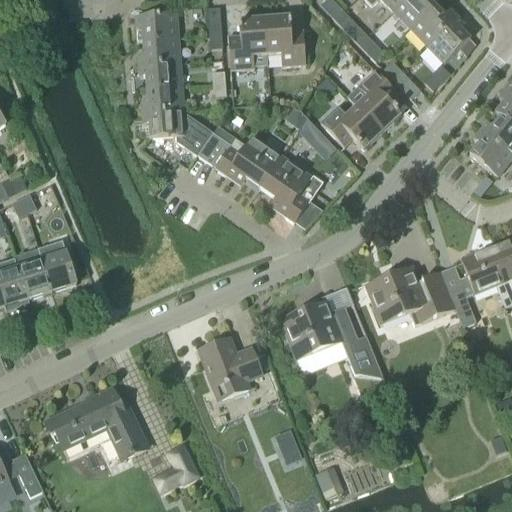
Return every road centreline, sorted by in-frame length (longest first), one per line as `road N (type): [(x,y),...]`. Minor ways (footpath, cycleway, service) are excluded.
road 1 (tertiary): [(0,392),(306,263)]
road 2 (tertiary): [(409,163),(511,37)]
road 3 (residential): [(306,263),(182,186)]
road 4 (tertiary): [(306,263),(360,228),(409,163)]
road 5 (residential): [(409,163),(470,212),(511,206)]
